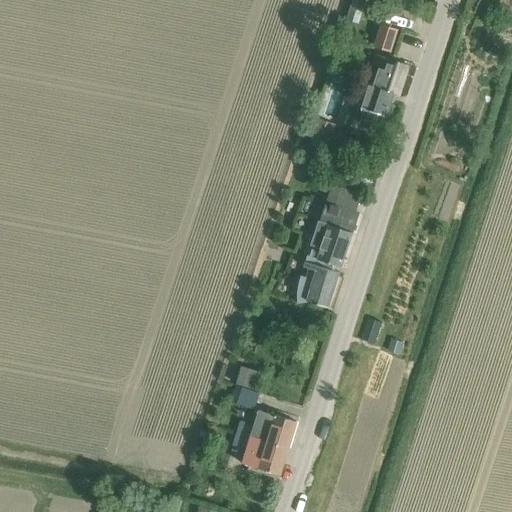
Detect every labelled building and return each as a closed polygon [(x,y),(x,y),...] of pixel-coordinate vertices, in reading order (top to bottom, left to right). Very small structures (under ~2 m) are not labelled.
[(381,26),(374,48),(392,53),(399,31),(381,26)] [(360,119),(376,125),(379,117),(387,120),(395,95),(400,97),(410,66),(384,58),(383,59),(378,57),(374,68),(373,68),(370,75),(373,77),(360,119)] [(319,122),(311,146),(324,149),(331,126),(319,122)] [(298,293),(298,298),(298,304),(307,302),(329,309),(340,274),(331,272),(334,265),(342,267),(352,234),(359,214),(358,214),(357,213),(335,206),(341,188),(332,185),(320,223),(313,245),(314,246),(310,258),(308,257),(304,269),(308,271),(305,280),(301,278),(299,284),(298,293)] [(368,319),(361,341),(376,345),(383,324),(368,319)] [(241,368),(236,386),(237,386),(257,392),(262,374),(241,368)] [(237,387),(231,403),(256,411),(262,394),(257,392),(237,386),(237,387)] [(240,422),(237,433),(242,434),(251,437),(289,449),(297,423),(260,412),(256,427),(255,426),(245,424),(240,422)] [(237,433),(233,445),(238,446),(248,449),(243,464),(281,476),(289,449),(251,437),(242,434),(237,433)] [(189,474),(200,478),(202,468),(192,465),(189,474)]
